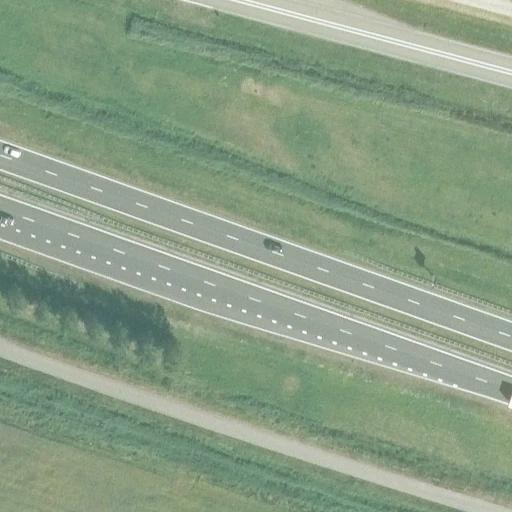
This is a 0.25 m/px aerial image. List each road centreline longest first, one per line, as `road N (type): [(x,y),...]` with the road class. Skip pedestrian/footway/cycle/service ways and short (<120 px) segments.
road 1 (trunk): [(511,336),(0,153)]
road 2 (trunk): [(0,209),(511,391)]
road 3 (unclassified): [(480,511),(0,348)]
road 4 (trunk): [(236,0),(511,72)]
